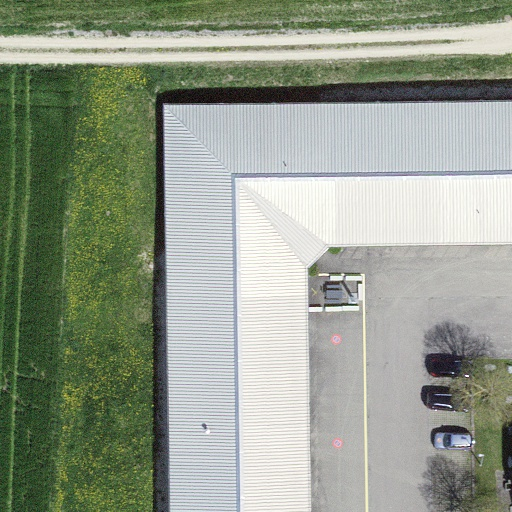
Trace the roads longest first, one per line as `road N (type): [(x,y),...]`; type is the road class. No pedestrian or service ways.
road 1 (track): [(0,45),(511,46)]
road 2 (residential): [(398,511),(393,312),(511,308)]
